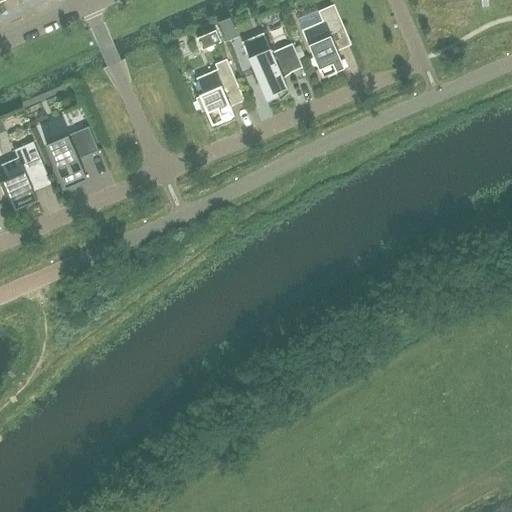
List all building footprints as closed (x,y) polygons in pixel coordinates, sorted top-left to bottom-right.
[(345,69),(337,52),(329,33),(344,27),(334,5),(318,12),(323,22),(302,31),(322,79),(345,69)] [(216,31),(208,35),(213,47),(221,43),(216,31)] [(242,43),(267,102),(278,97),(281,100),(289,93),(282,77),(290,70),(292,73),(302,69),(303,69),(292,44),(272,53),(264,34),(242,43)] [(234,117),(230,108),(222,88),(236,82),(227,60),(215,65),(217,70),(197,79),(203,94),(199,96),(200,97),(196,99),(202,113),(206,111),(212,126),(234,117)] [(99,152),(89,127),(46,145),(65,190),(87,180),(79,160),(99,152)] [(26,175),(45,167),(34,142),(14,150),(17,158),(1,165),(7,180),(3,182),(0,183),(0,184),(6,198),(9,196),(15,211),(38,202),(26,175)]
